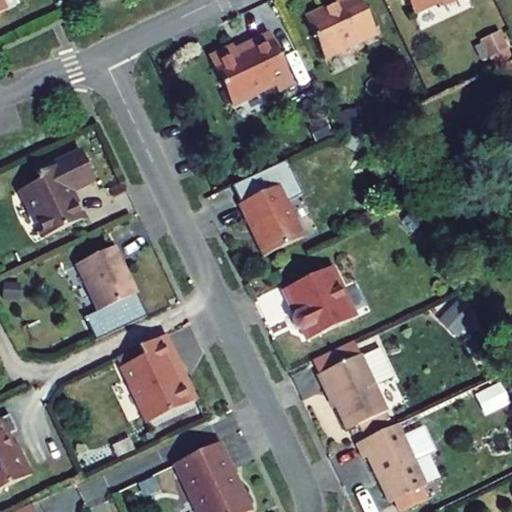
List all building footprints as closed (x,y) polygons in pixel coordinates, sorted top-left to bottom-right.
[(377,36),(359,0),(332,0),(335,6),(326,10),(325,8),(305,18),(324,60),(377,36)] [(406,0),(414,15),(440,2),(442,6),(454,0),(406,0)] [(293,85),(269,35),(253,42),(255,46),(237,55),(233,47),(209,58),(232,107),(274,87),(277,93),(293,85)] [(507,51),(499,35),(481,43),(489,59),(507,51)] [(364,122),(359,108),(338,115),(344,129),(364,122)] [(341,130),(344,129),(338,115),(336,115),(341,130)] [(331,137),(325,123),(311,130),(318,143),(331,137)] [(391,156),(378,131),(370,135),(383,160),(391,156)] [(340,147),(353,155),(359,145),(345,138),(340,147)] [(44,239),(82,221),(68,191),(93,179),(81,154),(37,175),(40,182),(21,191),(44,239)] [(279,186),(238,206),(245,221),(248,219),(257,238),(254,239),(263,258),(303,238),(279,186)] [(400,222),(412,235),(420,227),(408,215),(400,222)] [(121,262),(114,248),(76,266),(98,313),(85,319),(96,341),(147,317),(125,272),(124,273),(119,263),(121,262)] [(355,319),(331,268),(283,291),(294,316),(292,323),(296,330),(302,332),(307,342),(355,319)] [(3,300),(19,303),(21,291),(5,288),(3,300)] [(441,320),(456,334),(467,322),(452,308),(441,320)] [(176,360),(165,336),(116,359),(147,424),(196,402),(185,379),(179,381),(170,362),(176,360)] [(391,379),(378,350),(361,358),(360,356),(318,376),(325,391),(328,389),(347,431),(358,426),(386,413),(387,412),(375,387),(391,379)] [(389,419),(386,413),(358,426),(361,432),(389,419)] [(16,431),(9,416),(0,420),(0,490),(32,475),(17,445),(13,447),(7,435),(16,431)] [(396,426),(355,445),(363,460),(367,458),(389,504),(394,502),(398,511),(404,511),(426,502),(421,489),(425,487),(413,461),(433,451),(422,428),(402,437),(396,426)] [(250,511),(251,511),(219,444),(174,465),(196,511),(250,511)] [(161,492),(154,478),(137,486),(144,500),(161,492)] [(38,511),(35,503),(16,511),(38,511)]
